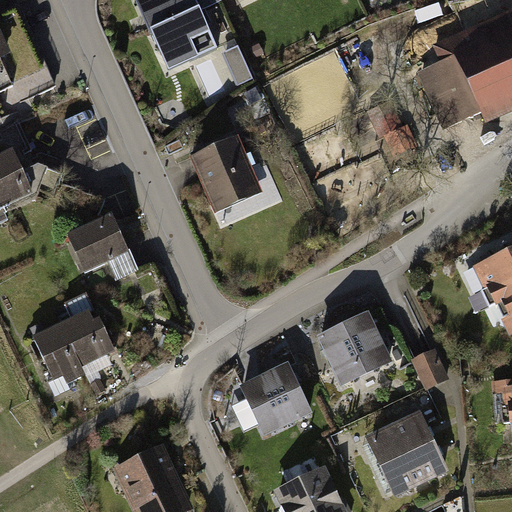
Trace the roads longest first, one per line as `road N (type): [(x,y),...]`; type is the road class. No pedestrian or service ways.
road 1 (residential): [(77,0),(231,345)]
road 2 (residential): [(511,157),(489,171),(445,231),(394,262),(315,293),(231,345)]
road 3 (residential): [(191,372),(48,457)]
road 4 (residential): [(191,372),(188,410),(237,511)]
